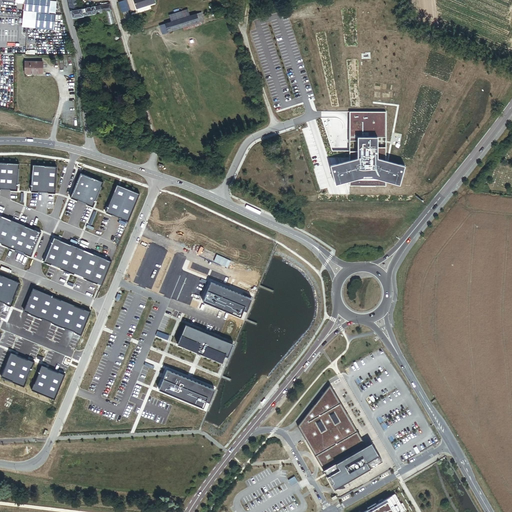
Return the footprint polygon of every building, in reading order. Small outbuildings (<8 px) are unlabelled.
[(20,0),(19,23),(52,25),(53,11),(45,10),(46,0),(20,0)] [(77,10),(75,0),(67,0),(70,11),(77,10)] [(133,0),(137,10),(155,3),(153,0),(133,0)] [(125,1),(118,3),(122,13),(129,11),(125,1)] [(72,19),(83,17),(83,16),(104,13),(112,12),(110,5),(77,10),(70,11),(72,19)] [(170,14),(172,23),(194,17),(192,8),(170,14)] [(107,26),(115,24),(112,12),(104,13),(107,26)] [(172,23),(165,25),(167,33),(204,22),(202,15),(194,17),(172,23)] [(24,71),(32,71),(42,71),(42,60),(24,60),(24,71)] [(386,112),(350,111),(349,151),(349,186),(386,186),(386,112)] [(21,164),(0,163),(0,188),(19,189),(21,164)] [(57,167),(35,166),(33,191),(56,190),(57,167)] [(92,209),(104,181),(81,171),(69,199),(76,202),(85,206),(92,209)] [(128,221),(140,193),(117,183),(105,211),(112,214),(122,218),(121,218),(128,221)] [(110,260),(54,237),(43,263),(101,286),(110,260)] [(21,283),(0,274),(0,300),(12,305),(21,283)] [(91,311),(34,288),(25,310),(82,333),(91,311)] [(222,362),(230,342),(186,324),(177,344),(222,362)] [(156,335),(167,340),(169,336),(158,331),(156,335)] [(11,351),(1,375),(24,385),(34,361),(11,351)] [(42,364),(32,388),(55,398),(65,374),(42,364)] [(214,384),(166,366),(155,396),(203,414),(214,384)] [(366,446),(331,385),(297,426),(323,471),(366,446)] [(366,446),(323,471),(334,489),(382,461),(372,443),(366,446)] [(298,482),(295,477),(288,481),(292,486),(298,482)] [(395,494),(363,511),(403,511),(405,511),(395,494)]
